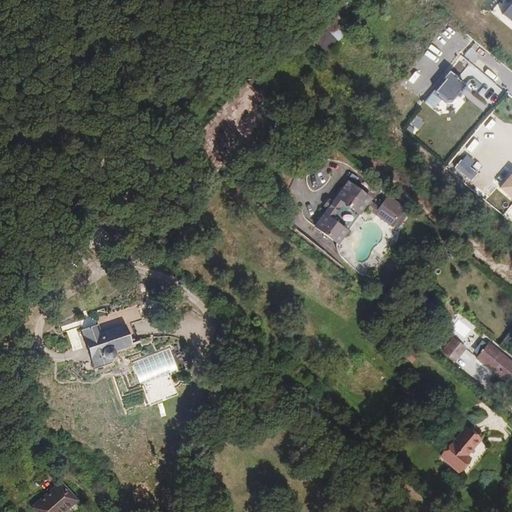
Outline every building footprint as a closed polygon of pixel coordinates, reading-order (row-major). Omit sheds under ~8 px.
[(511,2),(503,14),(511,21),(511,2)] [(330,6),(303,31),(317,45),(343,19),(330,6)] [(466,86),(449,72),(442,80),(444,81),(434,92),(446,102),(451,102),(459,93),(460,94),(466,86)] [(472,180),(478,172),(470,167),(475,159),(466,153),(456,168),(472,180)] [(511,173),(498,190),(505,196),(511,201),(511,173)] [(316,227),(339,245),(349,231),(334,219),(346,203),(362,215),(367,208),(372,201),(373,199),(350,182),(334,202),(328,210),(316,227)] [(503,198),(505,196),(498,190),(496,189),(494,191),(503,198)] [(372,201),(367,208),(380,218),(394,228),(406,210),(388,198),(381,208),(372,201)] [(324,207),(328,210),(334,202),(330,199),(324,207)] [(394,228),(380,218),(379,219),(393,229),(394,228)] [(388,258),(381,268),(390,275),(397,266),(388,258)] [(114,352),(133,345),(126,325),(130,323),(126,309),(106,315),(111,330),(100,333),(98,325),(82,330),(95,368),(111,363),(110,359),(112,357),(113,356),(114,353),(114,352)] [(100,317),(106,315),(104,309),(98,311),(100,317)] [(137,344),(130,323),(126,325),(133,345),(137,344)] [(466,349),(453,338),(443,351),(455,361),(466,349)] [(477,358),(504,381),(511,371),(511,362),(489,343),(477,358)] [(468,430),(465,428),(440,457),(458,473),(470,459),(467,456),(480,441),(468,430)] [(61,482),(32,507),(36,511),(64,511),(77,501),(61,482)]
